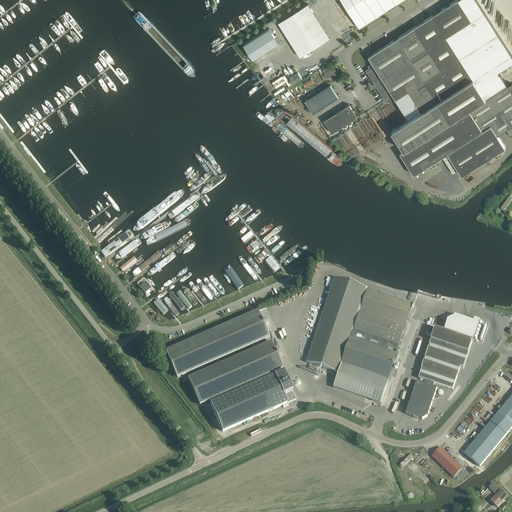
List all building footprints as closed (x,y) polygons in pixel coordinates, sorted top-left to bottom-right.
[(202,0),(204,9),(212,7),(210,0),(202,0)] [(342,0),(360,27),(402,0),(342,0)] [(369,68),(366,70),(374,83),(377,87),(384,99),(385,100),(393,95),(396,99),(400,96),(408,91),(409,91),(421,111),(392,130),(404,150),(400,152),(414,174),(442,156),(453,173),(459,170),(462,175),(484,161),(505,147),(497,135),(506,130),(507,132),(510,136),(511,135),(511,83),(508,85),(499,71),(511,62),(511,55),(476,0),(456,0),(451,4),(444,8),(433,15),(425,20),(418,25),(403,34),(399,37),(392,41),(374,53),(368,56),(373,63),(368,66),(369,68)] [(308,4),(278,23),(287,36),(316,17),(308,4)] [(316,17),(287,36),(294,48),(307,39),(313,48),(330,38),(316,17)] [(253,59),(279,43),(269,28),(244,44),(253,59)] [(307,39),(294,48),(300,57),(313,48),(307,39)] [(339,76),(332,64),(323,70),(327,77),(332,74),(335,78),(339,76)] [(292,85),(294,84),(302,78),(298,72),(290,77),(292,81),(290,82),(292,85)] [(282,75),(272,82),(276,89),(278,91),(277,91),(274,93),(275,96),(291,86),(284,75),(282,76),(282,75)] [(306,88),(315,83),(311,77),(302,82),(306,88)] [(313,114),(334,100),(339,97),(331,85),(305,101),(313,114)] [(332,133),(353,120),(357,117),(349,104),(324,120),(332,133)] [(502,211),(511,196),(511,193),(500,210),(502,211)] [(97,264),(91,257),(82,265),(87,272),(97,264)] [(222,297),(206,276),(201,278),(217,300),(222,297)] [(389,380),(412,309),(413,305),(368,290),(335,279),(307,363),(338,373),(337,374),(338,374),(334,388),(381,404),(389,380)] [(115,292),(109,296),(113,301),(119,297),(115,292)] [(269,338),(257,311),(165,352),(177,378),(269,338)] [(448,320),(444,330),(473,340),(480,321),(475,319),(474,321),(455,315),(454,317),(448,320)] [(407,410),(406,414),(410,416),(422,420),(428,417),(438,389),(433,387),(434,384),(437,385),(453,390),(457,377),(460,368),(463,369),(472,342),(463,339),(429,327),(426,334),(433,336),(422,368),(419,379),(426,381),(425,385),(416,382),(407,410)] [(283,369),(281,365),(271,343),(188,379),(200,405),(283,369)] [(283,373),(207,405),(220,433),(295,399),(283,373)] [(486,399),(484,402),(490,405),(494,398),(488,395),(486,399)] [(479,405),(460,427),(453,436),(469,449),(464,454),(480,467),(511,428),(511,396),(495,418),(479,405)] [(441,448),(432,457),(454,478),(462,469),(441,448)] [(434,469),(431,473),(441,484),(445,481),(434,469)] [(507,498),(494,485),(490,489),(495,493),(497,492),(499,494),(492,502),(497,508),(507,498)]
